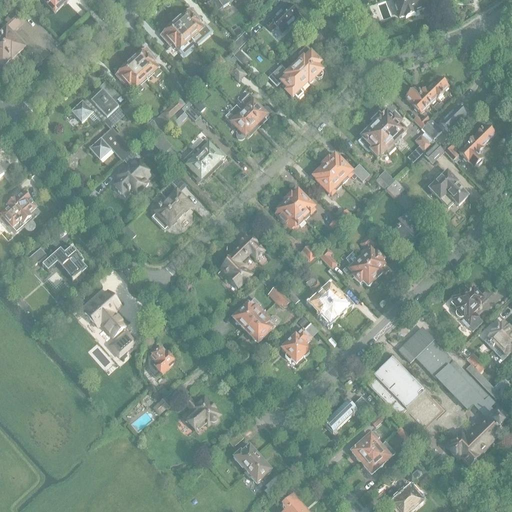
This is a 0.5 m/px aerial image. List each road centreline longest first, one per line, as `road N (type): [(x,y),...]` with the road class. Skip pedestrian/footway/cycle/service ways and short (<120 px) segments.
road 1 (residential): [(154,286),(376,69)]
road 2 (residential): [(278,429),(484,230)]
road 3 (residential): [(154,286),(9,125)]
road 4 (residential): [(278,429),(154,286)]
road 5 (residential): [(9,125),(141,0)]
